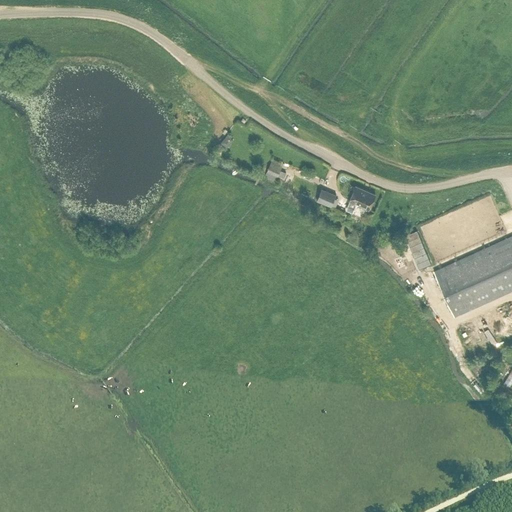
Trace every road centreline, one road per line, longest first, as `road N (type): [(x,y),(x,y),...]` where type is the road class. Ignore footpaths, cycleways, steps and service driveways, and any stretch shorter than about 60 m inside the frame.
road 1 (unclassified): [(511,171),(389,186),(281,133),(131,21),(0,13)]
road 2 (track): [(448,324),(461,365),(511,428)]
